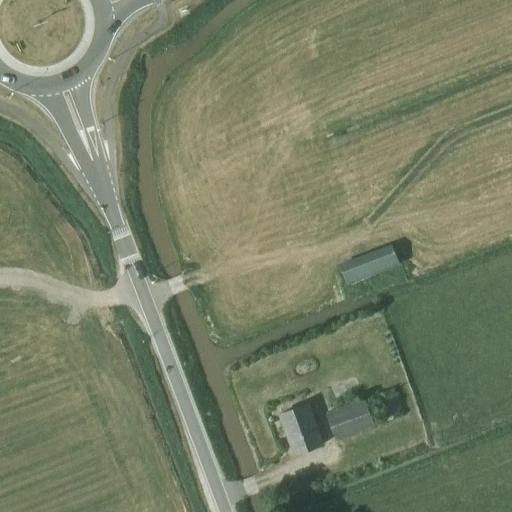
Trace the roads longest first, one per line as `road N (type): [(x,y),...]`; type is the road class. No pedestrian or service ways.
road 1 (unclassified): [(222,511),(92,163)]
road 2 (track): [(0,280),(146,302)]
